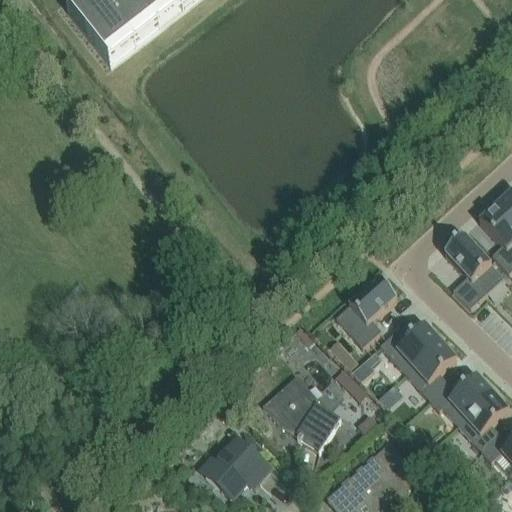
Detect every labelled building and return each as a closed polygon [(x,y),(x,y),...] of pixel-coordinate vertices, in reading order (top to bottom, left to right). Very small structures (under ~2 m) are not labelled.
[(87,0),(68,16),(107,66),(191,0),(87,0)] [(511,198),(497,212),(511,227),(511,198)] [(511,227),(497,212),(480,228),(502,253),(492,262),(509,280),(511,277),(511,227)] [(465,242),(445,260),(467,284),(453,297),(471,315),(504,285),(492,272),(465,242)] [(379,286),(336,325),(363,354),(382,338),(377,333),(373,328),(397,305),(396,304),(379,286)] [(399,336),(381,352),(406,380),(441,348),(425,330),(408,346),(399,336)] [(441,348),(406,380),(430,407),(449,390),(440,381),(457,366),(441,348)] [(300,441),(297,444),(301,447),(304,442),(321,454),(319,458),(320,458),(341,424),(298,381),(263,412),(283,434),(287,430),(298,437),(297,439),(300,441)] [(449,390),(430,407),(440,417),(443,415),(458,432),(493,399),(477,382),(457,400),(449,390)] [(493,399),(458,432),(482,458),(501,441),(492,432),(509,417),(493,399)] [(501,441),(482,458),(492,469),(502,459),(511,470),(511,448),(509,451),(501,441)] [(251,492),(268,473),(238,445),(206,481),(233,505),(247,489),(251,492)] [(399,505),(421,484),(389,448),(327,504),(334,511),(390,511),(385,506),(394,499),(399,505)]
